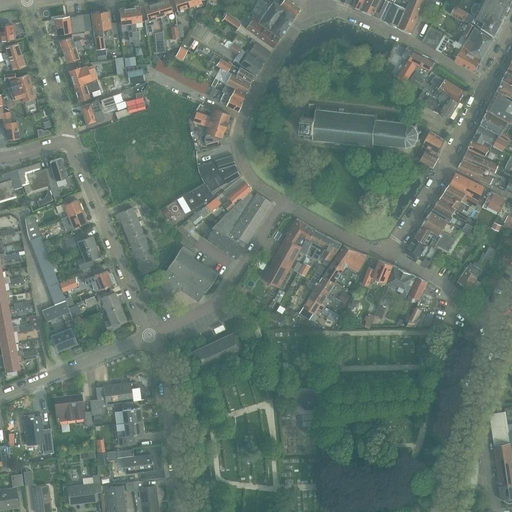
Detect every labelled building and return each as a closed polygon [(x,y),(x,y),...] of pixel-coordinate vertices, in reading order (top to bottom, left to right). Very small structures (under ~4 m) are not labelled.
[(164,0),(163,1),(156,3),(160,17),(163,24),(169,22),(167,15),(173,13),(168,0),(164,0)] [(190,7),(187,0),(173,0),(177,10),(176,10),(176,11),(177,11),(179,17),(185,15),(183,11),(183,9),(190,7)] [(268,0),(272,3),(258,22),(280,37),(294,18),(276,4),(278,1),(278,0),(268,0)] [(283,0),(281,3),(278,1),(276,4),(294,18),(300,9),(287,0),(283,0)] [(353,0),(351,5),(361,10),(365,0),(353,0)] [(373,16),(374,16),(381,0),(365,0),(361,10),(373,15),(373,16)] [(381,0),(374,16),(386,22),(393,3),(394,0),(405,0),(409,2),(410,0),(381,0)] [(403,15),(398,27),(398,28),(412,33),(419,19),(425,0),(410,0),(406,9),(403,15)] [(473,16),(480,21),(478,25),(495,36),(501,25),(501,24),(508,9),(508,10),(511,2),(511,0),(482,0),(480,3),(478,3),(477,3),(475,5),(473,6),(473,7),(472,8),(472,10),(472,11),(472,12),(472,13),(474,15),(473,16)] [(160,17),(156,3),(144,7),(148,20),(145,21),(145,22),(146,29),(147,33),(152,31),(151,26),(155,25),(153,19),(160,17)] [(393,3),(386,22),(398,27),(403,15),(406,9),(393,3)] [(455,5),(451,14),(463,21),(464,20),(467,21),(469,23),(462,36),(458,42),(462,44),(463,44),(484,56),(495,36),(478,25),(480,21),(473,16),(456,6),(455,5)] [(130,8),(134,42),(134,46),(140,45),(138,32),(136,32),(135,23),(142,22),(140,7),(139,7),(138,6),(135,6),(134,8),(130,8)] [(129,42),(134,42),(130,8),(125,9),(124,7),(121,8),(120,10),(119,10),(121,25),(127,24),(129,42)] [(194,17),(199,18),(203,8),(196,10),(194,17)] [(94,14),(92,14),(94,30),(93,30),(95,43),(96,57),(97,60),(98,60),(98,57),(106,56),(103,30),(111,29),(110,23),(109,12),(100,13),(98,12),(96,11),(95,12),(94,14)] [(446,17),(439,13),(434,22),(441,26),(446,17)] [(228,25),(236,31),(241,24),(226,14),(223,18),(221,21),(228,25)] [(85,31),(83,15),(71,17),(72,18),(68,19),(68,17),(67,17),(55,19),(57,35),(85,31)] [(246,29),(273,48),(280,38),(258,23),(252,19),(246,28),(246,29)] [(0,51),(1,51),(0,46),(0,45),(9,43),(8,41),(15,40),(15,34),(13,34),(12,25),(0,26),(0,32),(1,40),(0,40),(0,51)] [(177,26),(170,27),(172,39),(179,38),(179,36),(179,33),(178,32),(177,26)] [(422,43),(435,50),(444,35),(431,27),(422,43)] [(444,35),(435,50),(440,53),(447,42),(451,44),(452,45),(454,41),(452,41),(448,38),(449,37),(444,35)] [(223,45),(237,55),(241,49),(246,43),(236,36),(231,42),(227,40),(225,43),(223,45)] [(59,41),(62,52),(81,46),(84,45),(83,40),(73,43),(72,37),(59,41)] [(163,39),(155,40),(156,52),(165,51),(163,39)] [(249,44),(253,46),(250,51),(247,49),(245,51),(263,64),(271,53),(252,40),(249,44)] [(6,52),(1,54),(4,60),(21,55),(17,42),(5,47),(6,52)] [(484,56),(463,44),(462,44),(464,46),(455,61),(475,72),(484,56)] [(81,46),(62,52),(65,60),(78,56),(76,51),(82,49),(81,46)] [(174,56),(182,60),(186,51),(179,47),(174,56)] [(402,57),(408,60),(398,77),(407,83),(408,80),(415,68),(425,72),(425,73),(428,74),(435,60),(427,57),(407,47),(402,57)] [(240,64),(247,53),(241,49),(237,55),(234,60),(240,64)] [(240,64),(256,74),(263,64),(247,53),(240,64)] [(21,55),(4,60),(5,66),(10,64),(13,71),(25,66),(21,55)] [(213,55),(209,62),(217,66),(220,59),(213,55)] [(127,67),(136,66),(135,57),(129,58),(124,58),(125,67),(127,67)] [(217,66),(220,68),(250,84),(255,76),(240,67),(238,71),(230,67),(231,64),(220,59),(217,66)] [(124,68),(122,68),(123,74),(124,78),(128,77),(129,83),(144,80),(143,74),(148,73),(146,64),(138,66),(136,66),(127,67),(125,67),(124,68)] [(70,71),(74,85),(89,80),(97,79),(98,79),(94,68),(88,70),(87,66),(81,68),(80,67),(70,71)] [(220,68),(215,77),(246,93),(250,85),(250,84),(220,68)] [(415,72),(412,77),(459,102),(466,92),(464,91),(447,79),(445,81),(436,75),(430,82),(432,83),(431,86),(424,82),(424,79),(415,72)] [(511,75),(506,72),(503,79),(511,84),(511,75)] [(7,87),(9,93),(11,92),(32,85),(28,74),(16,78),(15,78),(14,73),(4,75),(5,81),(11,80),(9,80),(11,86),(7,87)] [(228,95),(227,96),(230,97),(242,102),(246,93),(215,77),(214,78),(220,80),(222,81),(221,81),(226,84),(222,92),(228,95)] [(459,102),(412,77),(409,80),(422,90),(422,91),(416,101),(419,103),(423,105),(433,112),(439,115),(447,121),(457,105),(459,102)] [(100,89),(97,79),(89,80),(74,85),(80,101),(87,98),(90,97),(89,93),(100,89)] [(497,91),(487,110),(511,123),(511,120),(511,84),(503,79),(497,91)] [(36,97),(32,85),(11,92),(13,100),(21,97),(23,101),(25,101),(26,106),(35,103),(34,98),(36,97)] [(213,88),(209,97),(212,99),(217,90),(213,88)] [(81,105),(84,115),(102,109),(101,108),(103,107),(104,110),(106,109),(106,107),(105,106),(113,104),(115,103),(112,95),(103,98),(88,103),(81,105)] [(230,97),(227,96),(226,100),(221,98),(219,102),(238,111),(242,102),(230,97)] [(140,98),(126,102),(128,108),(129,113),(146,108),(144,102),(143,98),(140,98)] [(303,114),(302,116),(316,117),(315,131),(305,130),(305,136),(303,136),(303,138),(305,138),(304,140),(306,140),(306,138),(313,139),(313,141),(314,141),(314,139),(322,140),(322,142),(324,142),(324,140),(332,141),(332,143),(334,143),(334,141),(336,141),(335,144),(340,144),(341,142),(343,142),(342,144),(344,144),(344,142),(352,143),(352,145),(354,145),(354,144),(362,144),(362,146),(364,146),(364,145),(372,146),(372,147),(374,147),(374,145),(375,145),(376,143),(382,144),(382,146),(384,146),(384,144),(390,145),(390,147),(392,147),(392,145),(397,145),(397,148),(399,148),(399,146),(405,146),(405,149),(407,149),(407,146),(412,145),(414,147),(415,146),(414,144),(418,140),(419,141),(420,139),(419,138),(419,133),(421,132),(421,130),(419,131),(416,126),(418,125),(416,123),(415,125),(410,122),(410,120),(408,120),(408,122),(402,121),(402,119),(401,119),(400,121),(395,120),(395,118),(393,118),(393,120),(387,119),(387,117),(386,117),(385,119),(378,118),(379,116),(377,116),(378,113),(376,113),(375,115),(367,114),(367,112),(366,112),(366,114),(357,113),(357,111),(356,111),(356,112),(347,111),(347,110),(346,110),(346,111),(344,111),(344,109),(340,108),(339,111),(338,110),(338,109),(336,109),(336,110),(328,109),(328,108),(326,108),(326,109),(317,108),(318,107),(316,106),(316,109),(314,109),(315,104),(305,102),(305,108),(304,114),(303,114)] [(102,109),(84,115),(87,124),(105,119),(103,113),(117,109),(116,104),(106,107),(106,109),(104,110),(103,107),(101,108),(102,109)] [(2,107),(0,107),(0,118),(3,118),(4,124),(6,123),(8,140),(19,138),(17,122),(11,123),(9,112),(3,113),(2,107)] [(115,112),(117,118),(130,114),(129,113),(128,108),(115,112)] [(201,116),(198,124),(208,127),(206,132),(207,132),(204,140),(206,147),(219,144),(219,137),(222,138),(230,115),(213,109),(210,119),(201,116)] [(511,135),(506,133),(511,123),(487,110),(480,124),(508,140),(511,142),(511,141),(511,135)] [(303,129),(305,130),(315,131),(316,117),(302,116),(301,116),(300,118),(302,118),(301,127),(300,127),(300,129),(301,129),(301,131),(303,131),(303,129)] [(139,124),(142,134),(122,134),(117,136),(117,150),(118,153),(128,153),(131,162),(123,165),(126,176),(147,176),(150,187),(178,178),(178,169),(188,166),(186,159),(174,163),(174,159),(186,155),(177,129),(160,134),(155,119),(139,124)] [(502,150),(508,140),(480,124),(473,138),(481,142),(483,140),(501,149),(502,150)] [(431,150),(430,152),(434,154),(435,152),(437,154),(445,140),(440,137),(430,132),(423,144),(427,147),(427,148),(431,150)] [(185,135),(186,143),(194,142),(193,134),(185,135)] [(498,155),(501,149),(483,140),(481,142),(473,138),(468,148),(485,157),(488,150),(498,155)] [(430,152),(426,150),(420,160),(433,168),(439,157),(434,154),(430,152)] [(467,150),(463,159),(485,169),(486,169),(495,173),(498,165),(467,150)] [(187,154),(190,161),(197,159),(194,152),(187,154)] [(207,163),(197,166),(201,176),(203,179),(205,182),(182,196),(191,210),(214,196),(211,191),(226,182),(240,175),(236,165),(235,163),(232,155),(212,162),(207,163)] [(46,169),(45,169),(50,185),(52,190),(55,202),(62,200),(60,193),(58,188),(56,180),(67,177),(61,158),(50,161),(51,167),(46,169)] [(485,169),(463,159),(457,169),(493,185),(493,184),(495,184),(497,180),(487,175),(487,176),(483,175),(485,169)] [(24,167),(17,169),(22,186),(30,184),(32,190),(47,186),(48,189),(47,193),(46,196),(44,199),(36,202),(38,207),(43,204),(51,201),(52,199),(49,191),(52,190),(50,185),(45,169),(42,170),(40,163),(40,162),(24,167)] [(15,189),(22,186),(17,169),(11,171),(0,174),(0,200),(17,195),(15,189)] [(456,173),(450,184),(467,195),(479,202),(486,188),(473,182),(456,173)] [(511,181),(507,179),(502,188),(506,189),(511,192),(511,181)] [(223,205),(229,211),(249,192),(252,189),(245,181),(234,190),(233,189),(229,193),(229,194),(227,196),(229,199),(223,205)] [(450,184),(444,192),(461,202),(462,199),(471,204),(476,206),(477,204),(479,202),(467,195),(450,184)] [(214,229),(207,240),(236,259),(243,248),(241,246),(243,243),(244,243),(245,242),(246,243),(246,242),(247,242),(272,203),(256,193),(254,196),(249,192),(229,211),(212,228),(214,229)] [(440,199),(465,214),(470,216),(474,209),(470,207),(467,212),(463,210),(465,207),(459,204),(461,202),(444,192),(440,199)] [(482,207),(490,211),(492,207),(500,211),(504,203),(506,200),(490,192),(482,207)] [(206,205),(210,211),(220,203),(216,198),(215,198),(206,205)] [(66,210),(69,216),(82,210),(78,199),(65,205),(64,203),(56,207),(59,213),(66,210)] [(440,199),(435,206),(452,217),(452,216),(451,216),(453,213),(461,217),(462,215),(464,216),(465,214),(440,199)] [(152,264),(143,232),(147,230),(143,215),(136,217),(135,211),(140,210),(137,201),(122,205),(140,267),(152,264)] [(471,204),(470,207),(474,209),(470,216),(474,218),(477,214),(476,213),(478,208),(476,206),(471,204)] [(435,206),(431,211),(445,219),(448,221),(450,222),(453,217),(452,217),(435,206)] [(203,207),(199,211),(202,216),(207,212),(203,207)] [(165,208),(161,212),(168,218),(172,213),(165,208)] [(82,210),(69,216),(71,222),(64,225),(66,232),(74,228),(73,227),(87,221),(82,210)] [(421,225),(440,237),(437,241),(436,244),(448,250),(455,238),(442,231),(448,221),(445,219),(431,211),(422,225),(421,225)] [(24,218),(28,235),(39,231),(38,228),(33,214),(24,218)] [(287,235),(285,237),(303,246),(308,236),(312,238),(317,230),(315,229),(298,218),(286,235),(287,235)] [(494,222),(491,227),(498,231),(501,225),(494,222)] [(462,230),(461,231),(464,233),(468,235),(472,227),(470,226),(466,223),(462,230)] [(421,225),(414,237),(427,244),(429,245),(433,238),(437,241),(440,237),(421,225)] [(44,226),(38,228),(39,231),(28,235),(30,241),(41,237),(40,234),(47,231),(44,226)] [(319,244),(325,234),(317,230),(312,238),(308,236),(303,246),(300,251),(306,254),(310,245),(312,241),(319,244)] [(328,248),(334,239),(325,234),(319,244),(312,241),(310,245),(316,248),(312,257),(318,260),(321,255),(323,252),(326,247),(328,248)] [(80,247),(82,251),(96,246),(92,236),(82,240),(80,235),(65,241),(69,251),(80,247)] [(32,247),(44,243),(41,237),(30,241),(32,247)] [(303,246),(285,237),(264,276),(279,287),(300,251),(303,246)] [(427,244),(414,237),(405,252),(417,260),(427,244)] [(342,243),(334,239),(328,248),(326,247),(323,252),(321,255),(325,257),(323,262),(327,265),(336,254),(342,243)] [(32,247),(34,252),(46,248),(44,244),(44,243),(32,247)] [(344,245),(332,262),(344,270),(353,256),(363,263),(368,255),(356,250),(344,245)] [(96,246),(82,251),(84,257),(77,260),(81,270),(92,266),(90,260),(100,256),(96,246)] [(174,298),(175,297),(173,296),(178,288),(198,301),(203,293),(216,274),(192,259),(195,254),(183,246),(180,250),(162,277),(158,281),(162,287),(168,293),(174,298)] [(483,257),(491,260),(496,250),(488,246),(485,253),(483,257)] [(34,252),(36,258),(48,254),(46,248),(34,252)] [(36,258),(39,264),(50,260),(48,254),(36,258)] [(420,265),(426,268),(430,261),(424,258),(420,265)] [(372,277),(386,283),(393,265),(379,259),(375,269),(369,267),(362,284),(369,286),(372,277)] [(41,270),(52,266),(50,260),(39,264),(41,270)] [(293,270),(297,273),(302,264),(297,262),(293,270)] [(324,275),(336,283),(344,270),(332,262),(324,275)] [(298,273),(305,276),(310,267),(304,263),(298,273)] [(458,281),(469,288),(476,278),(481,270),(470,263),(468,267),(467,267),(458,281)] [(320,265),(314,275),(318,278),(325,268),(320,265)] [(386,283),(386,284),(401,291),(399,295),(405,298),(416,275),(393,265),(386,283)] [(43,276),(54,272),(52,266),(41,270),(43,276)] [(94,276),(84,280),(85,283),(86,285),(91,283),(95,291),(99,289),(112,284),(106,271),(94,276)] [(0,272),(0,284),(4,283),(10,282),(23,280),(23,277),(9,279),(9,277),(3,278),(2,272),(0,272)] [(43,276),(45,282),(57,277),(54,272),(43,276)] [(314,275),(310,281),(317,285),(329,293),(336,283),(324,275),(321,280),(318,278),(314,275)] [(408,295),(409,296),(408,298),(412,300),(412,297),(418,299),(426,282),(417,276),(408,295)] [(45,282),(47,287),(59,283),(57,278),(57,277),(45,282)] [(74,278),(59,284),(61,289),(62,292),(77,286),(74,278)] [(427,282),(407,326),(416,326),(419,318),(417,318),(421,310),(419,309),(421,305),(431,309),(436,296),(433,295),(437,287),(427,282)] [(0,284),(0,296),(6,295),(12,294),(11,289),(5,291),(4,283),(0,284)] [(50,293),(61,289),(59,284),(59,283),(47,287),(50,293)] [(317,285),(310,296),(322,303),(326,298),(326,297),(330,299),(339,305),(339,304),(341,301),(328,294),(329,293),(317,285)] [(50,293),(52,299),(63,295),(62,292),(61,289),(50,293)] [(101,297),(106,310),(120,305),(115,292),(101,297)] [(0,296),(0,309),(8,308),(6,295),(0,296)] [(52,299),(54,305),(65,301),(63,295),(52,299)] [(84,300),(87,306),(96,302),(94,296),(84,300)] [(303,306),(299,313),(309,320),(314,313),(315,314),(319,308),(323,311),(326,307),(322,304),(322,303),(310,296),(303,306)] [(375,298),(374,306),(367,305),(365,314),(380,317),(383,300),(375,298)] [(65,301),(54,305),(42,310),(46,321),(70,312),(65,301)] [(80,314),(76,304),(68,308),(72,317),(80,314)] [(120,305),(106,310),(110,320),(105,322),(108,332),(114,330),(120,327),(119,323),(126,320),(120,305)] [(0,309),(0,322),(11,321),(8,308),(0,309)] [(268,310),(266,316),(275,321),(278,315),(268,310)] [(331,311),(328,317),(337,321),(340,315),(331,311)] [(431,323),(433,315),(427,313),(424,324),(430,326),(431,323)] [(11,321),(0,322),(0,334),(13,332),(19,331),(18,328),(18,325),(12,326),(11,321)] [(222,324),(213,329),(215,334),(225,329),(222,324)] [(256,324),(252,327),(257,337),(261,335),(256,324)] [(52,336),(58,350),(71,345),(76,343),(70,328),(52,336)] [(0,334),(0,338),(1,347),(15,344),(13,332),(0,334)] [(193,351),(201,369),(243,350),(234,332),(204,346),(193,351)] [(1,347),(4,360),(17,356),(23,355),(37,353),(37,350),(23,352),(22,350),(16,351),(15,344),(1,347)] [(17,356),(4,360),(6,371),(19,369),(17,356)] [(113,404),(122,403),(132,401),(133,401),(131,383),(104,387),(104,391),(96,392),(97,400),(90,401),(92,415),(100,414),(102,411),(101,407),(113,406),(113,404)] [(301,397),(302,406),(305,409),(314,409),(318,405),(317,396),(314,393),(305,394),(301,397)] [(55,398),(57,420),(83,417),(85,426),(92,425),(90,411),(83,412),(81,395),(55,398)] [(122,410),(124,423),(142,421),(140,408),(133,409),(132,401),(122,403),(123,410),(122,410)] [(511,454),(508,433),(505,412),(489,414),(500,489),(498,490),(500,499),(511,497),(511,454)] [(24,418),(28,445),(42,443),(44,454),(54,452),(52,439),(44,441),(41,416),(24,418)] [(142,421),(124,423),(125,431),(118,432),(118,437),(119,446),(135,444),(134,435),(143,434),(142,421)] [(98,427),(94,427),(94,432),(99,436),(103,431),(98,427)] [(0,449),(1,456),(2,467),(8,466),(6,445),(0,446),(0,449)] [(115,452),(116,460),(124,459),(125,474),(154,470),(152,455),(131,457),(130,450),(115,452)] [(105,453),(97,454),(98,465),(106,464),(105,453)] [(478,469),(478,461),(466,460),(466,468),(465,483),(477,484),(478,469)] [(23,472),(25,485),(32,484),(31,471),(23,472)] [(11,475),(12,486),(23,485),(22,474),(11,475)] [(67,487),(70,505),(80,503),(80,502),(96,500),(95,492),(101,492),(101,486),(99,475),(92,476),(93,484),(67,487)] [(157,511),(156,501),(157,501),(156,486),(147,487),(146,480),(126,483),(127,492),(139,491),(142,511),(157,511)] [(107,488),(109,511),(120,511),(126,511),(122,486),(107,488)] [(33,488),(36,511),(44,511),(51,511),(48,487),(33,488)] [(0,490),(0,509),(18,507),(16,493),(13,494),(13,489),(10,489),(0,490)]
